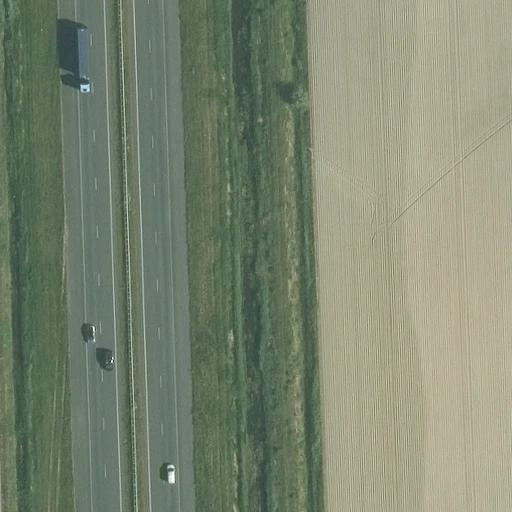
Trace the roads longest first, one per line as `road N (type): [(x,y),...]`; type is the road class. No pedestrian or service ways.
road 1 (motorway): [(88,0),(106,511)]
road 2 (motorway): [(165,511),(147,0)]
